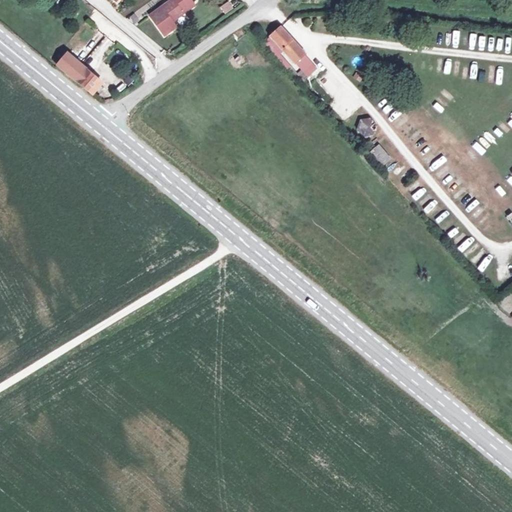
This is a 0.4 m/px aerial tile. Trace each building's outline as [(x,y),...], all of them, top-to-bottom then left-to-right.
[(190,0),(170,0),(149,16),(165,37),(176,28),(172,22),(183,14),(181,11),(192,3),(190,0)] [(229,2),(220,7),(225,15),(234,10),(229,2)] [(181,11),(183,14),(195,6),(192,3),(181,11)] [(281,28),(271,36),(283,49),(296,63),(305,54),(281,28)] [(277,55),(283,49),(271,36),(265,42),(277,55)] [(81,64),(64,50),(54,63),(71,76),(81,64)] [(313,63),(305,54),(296,63),(303,72),(313,63)] [(92,95),(103,82),(81,64),(71,76),(92,95)] [(371,118),(361,121),(358,130),(364,137),(373,135),(377,126),(371,118)] [(412,142),(414,141),(417,147),(429,141),(422,128),(408,135),(412,142)] [(423,157),(436,147),(432,142),(419,151),(423,157)] [(390,160),(378,146),(370,153),(382,167),(390,160)] [(452,194),(466,184),(461,178),(448,188),(452,194)] [(451,238),(462,229),(458,224),(447,234),(451,238)] [(511,263),(498,264),(498,279),(511,279),(511,263)]
